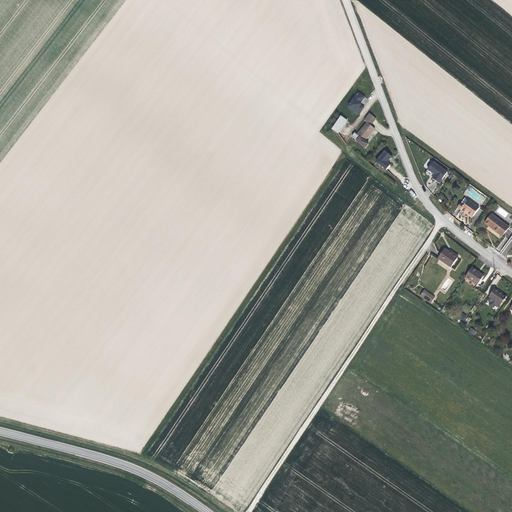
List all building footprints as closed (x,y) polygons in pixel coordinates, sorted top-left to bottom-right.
[(358,93),(349,107),(360,115),(364,108),(360,105),(365,98),(358,93)] [(376,119),(370,114),(365,121),(368,123),(358,135),(355,133),(352,137),(366,148),(369,145),(365,141),(375,129),(371,125),(376,119)] [(341,117),(338,121),(345,125),(347,121),(341,117)] [(345,125),(338,121),(333,129),(339,134),(345,125)] [(377,160),(383,166),(384,165),(387,168),(391,163),(387,161),(388,159),(390,159),(392,157),(392,155),(386,150),(377,160)] [(434,175),(432,179),(439,184),(447,172),(433,162),(427,170),(434,175)] [(467,212),(473,217),(479,208),(468,200),(461,210),(466,214),(467,212)] [(484,223),(501,236),(508,227),(491,214),(484,223)] [(444,249),(438,258),(451,267),(457,258),(449,252),(444,249)] [(465,277),(477,285),(484,276),(471,268),(465,277)] [(500,305),(501,305),(504,300),(505,301),(506,300),(505,299),(506,297),(495,289),(489,297),(490,297),(488,300),(489,301),(491,302),(489,304),(490,306),(493,308),(494,307),(495,306),(497,307),(498,307),(500,305)] [(428,301),(431,296),(424,290),(420,296),(428,301)] [(474,335),(476,331),(471,327),(468,332),(474,335)]
